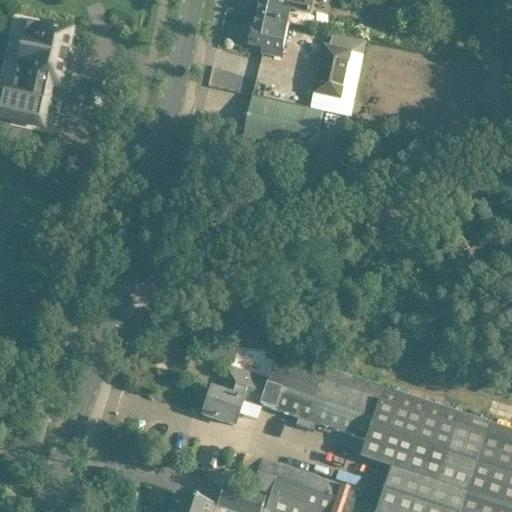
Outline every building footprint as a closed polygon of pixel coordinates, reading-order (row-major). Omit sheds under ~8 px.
[(262,0),(258,20),(290,26),(307,30),(312,7),(310,7),(311,0),(262,0)] [(431,0),(429,13),(447,17),(449,0),(431,0)] [(290,26),(258,20),(256,31),(254,30),(251,46),(265,49),(263,55),(283,60),(290,26)] [(0,88),(0,119),(42,129),(49,99),(48,99),(51,87),(59,89),(64,66),(66,66),(66,65),(64,64),(65,56),(68,56),(68,55),(66,55),(71,31),(41,25),(37,41),(33,40),(33,42),(24,40),(25,39),(22,39),(18,60),(32,63),(29,77),(27,77),(27,81),(29,81),(26,94),(0,88)] [(505,76),(511,77),(511,34),(495,31),(493,43),(510,47),(505,76)] [(480,46),(483,35),(476,33),(473,44),(480,46)] [(340,102),(344,86),(357,89),(366,43),(333,36),(331,49),(323,47),(313,96),(340,102)] [(388,106),(477,106),(477,53),(388,53),(388,106)] [(480,97),(498,101),(502,84),(495,82),(496,76),(500,77),(503,64),(488,61),(480,97)] [(253,98),(244,139),(315,154),(324,113),(253,98)] [(475,122),(471,137),(490,142),(494,127),(475,122)] [(511,511),(511,432),(316,366),(317,363),(296,355),(295,358),(278,353),(268,382),(230,369),(221,394),(211,391),(203,417),(235,428),(239,418),(256,424),(262,405),(299,418),(296,427),(312,433),(315,424),(366,442),(359,460),(390,470),(383,490),(326,471),(322,481),(261,460),(260,462),(246,457),(235,484),(270,495),(265,510),(271,511),(351,511),(356,498),(378,505),(375,511),(511,511)] [(216,508),(228,511),(260,511),(264,500),(223,487),(216,508)] [(171,511),(210,511),(213,506),(177,494),(171,511)]
